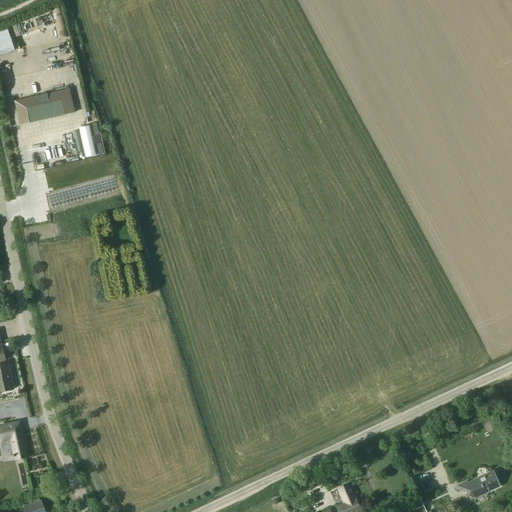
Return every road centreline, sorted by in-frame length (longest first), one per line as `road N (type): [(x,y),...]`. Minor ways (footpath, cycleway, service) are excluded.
road 1 (unclassified): [(88,511),(50,420),(0,183)]
road 2 (unclassified): [(210,511),(511,370)]
